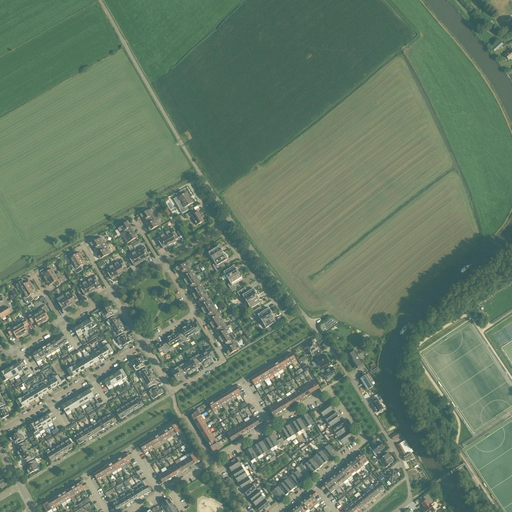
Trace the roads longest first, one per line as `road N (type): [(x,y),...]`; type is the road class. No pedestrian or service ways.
road 1 (residential): [(394,511),(410,499),(401,459),(232,221)]
road 2 (residential): [(278,511),(362,441),(328,389),(209,461)]
road 3 (unclassified): [(202,177),(101,0)]
road 4 (residential): [(144,345),(173,393),(224,361),(195,313)]
road 5 (residential): [(0,434),(144,345)]
